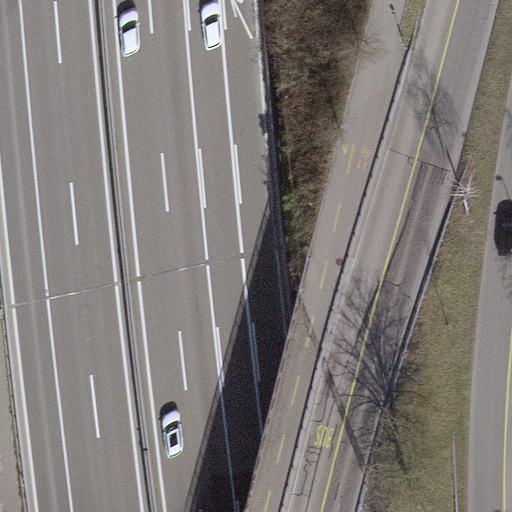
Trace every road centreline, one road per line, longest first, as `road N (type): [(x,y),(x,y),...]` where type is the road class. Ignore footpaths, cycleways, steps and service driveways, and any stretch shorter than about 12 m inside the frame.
road 1 (primary): [(460,0),(323,511)]
road 2 (motorway): [(39,0),(91,511)]
road 3 (motorway): [(219,511),(168,0)]
